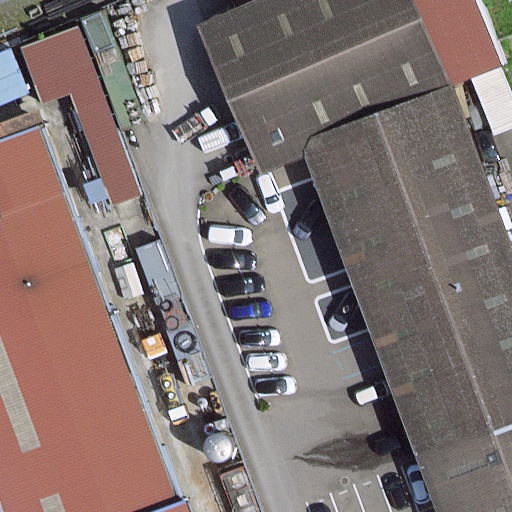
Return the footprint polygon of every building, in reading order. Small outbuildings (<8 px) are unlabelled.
[(266,0),(216,19),(268,156),(315,138),(454,86),(497,70),(470,0),(266,0)] [(22,28),(35,89),(79,79),(103,194),(132,188),(95,12),(22,28)] [(11,35),(0,39),(0,93),(31,80),(11,35)] [(455,511),(511,511),(511,240),(454,86),(315,138),(455,511)] [(0,126),(0,511),(155,511),(187,500),(40,111),(0,126)] [(197,511),(192,498),(187,500),(155,511),(197,511)]
